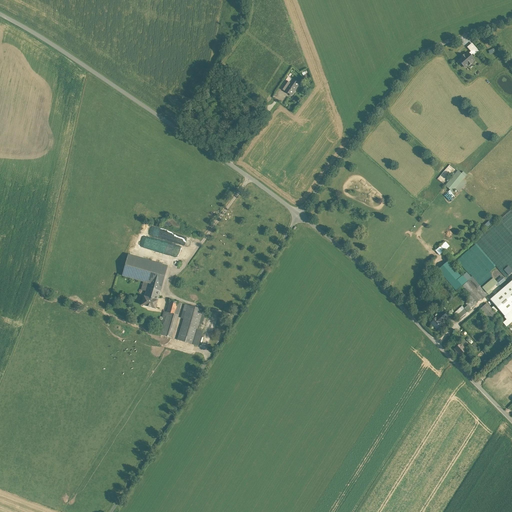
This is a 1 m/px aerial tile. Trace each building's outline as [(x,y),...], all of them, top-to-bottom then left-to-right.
[(471,52),(468,53),(471,56),(473,54),(474,55),(479,51),(472,43),(467,47),(471,52)] [(468,53),(465,56),(464,55),(462,57),(462,58),(459,61),(465,68),(468,65),(468,66),(471,63),(471,62),(474,60),(471,56),(468,53)] [(289,84),(285,91),(291,95),(299,84),(292,80),(289,84)] [(457,171),(445,185),(452,191),(454,189),(457,191),(465,182),(462,180),(466,175),(462,171),(460,173),(457,171)] [(511,209),(475,241),(507,279),(511,273),(511,209)] [(485,224),(487,227),(494,220),(491,217),(485,224)] [(435,250),(439,255),(449,245),(446,241),(435,250)] [(167,267),(129,256),(123,275),(144,281),(149,282),(147,288),(160,291),(167,267)] [(487,293),(482,288),(472,276),(469,279),(469,281),(463,286),(470,293),(465,297),(470,303),(469,304),(457,315),(460,318),(472,308),(477,304),(477,302),(480,300),(482,300),(488,294),(487,293)] [(493,278),(482,288),(487,293),(490,290),(496,284),(498,283),(493,278)] [(511,280),(490,300),(507,319),(504,323),(506,325),(511,319),(511,280)] [(160,291),(147,288),(146,291),(144,297),(158,301),(160,291)] [(158,301),(144,297),(142,305),(155,309),(158,301)] [(178,302),(170,300),(167,312),(174,314),(178,302)] [(492,309),(487,303),(481,308),(480,307),(478,309),(493,327),(500,321),(496,317),(497,316),(492,309)] [(184,319),(177,340),(193,344),(197,330),(199,323),(203,310),(188,305),(184,319)] [(174,314),(167,312),(164,323),(160,335),(172,338),(178,315),(174,314)] [(440,314),(437,317),(441,322),(445,319),(440,314)] [(436,317),(430,323),(437,329),(443,324),(441,322),(437,317),(436,317)] [(203,331),(197,330),(193,344),(199,346),(203,331)] [(464,340),(460,344),(460,343),(454,349),(460,356),(466,350),(463,346),(467,343),(464,340)]
